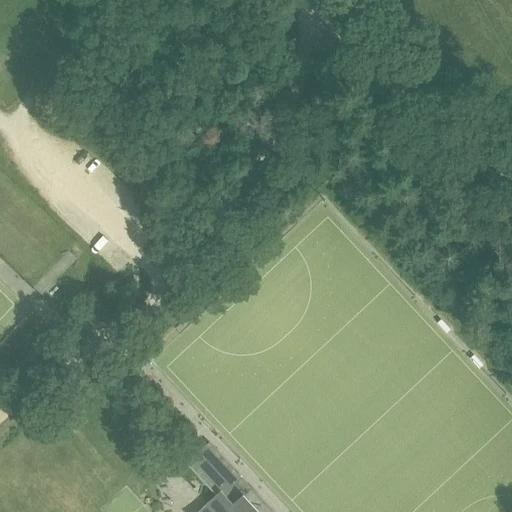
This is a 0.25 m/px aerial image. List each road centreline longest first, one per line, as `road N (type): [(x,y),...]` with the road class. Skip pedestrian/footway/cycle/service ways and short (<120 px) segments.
road 1 (track): [(322,4),(227,224),(165,291),(0,418)]
road 2 (unknown): [(116,0),(44,92),(34,132),(63,171),(182,275)]
road 3 (track): [(411,86),(511,180)]
road 4 (track): [(322,4),(411,86)]
